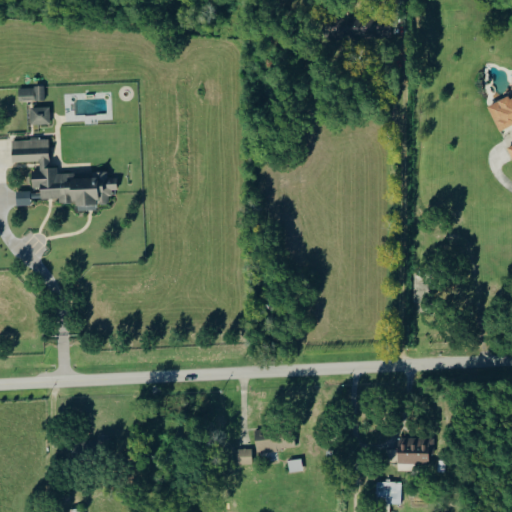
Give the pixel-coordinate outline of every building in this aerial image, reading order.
[(391,19),(335,20),(335,40),(392,39),(391,19)] [(45,87),(19,88),(19,101),(45,100),(45,87)] [(499,130),(511,124),(511,145),(508,147),(511,157),(511,95),(510,96),(488,104),(499,130)] [(31,125),(51,124),(51,107),(31,108),(31,125)] [(77,206),(109,206),(109,205),(114,189),(118,189),(117,179),(108,177),(108,171),(97,171),(95,177),(72,178),(72,173),(58,173),(58,167),(50,167),(49,139),(12,140),(13,162),(40,162),(40,171),(32,171),(32,187),(41,190),(41,199),(60,198),(60,203),(66,203),(77,206)] [(31,205),(30,191),(16,191),(17,206),(31,205)] [(255,432),(257,453),(296,449),(293,428),(255,432)] [(412,463),(429,463),(430,455),(434,455),(435,439),(399,437),(398,471),(411,471),(412,463)] [(238,449),(239,465),(253,465),(253,449),(238,449)] [(290,474),(304,471),(302,459),(288,461),(290,474)] [(402,504),(403,482),(378,482),(377,503),(402,504)]
